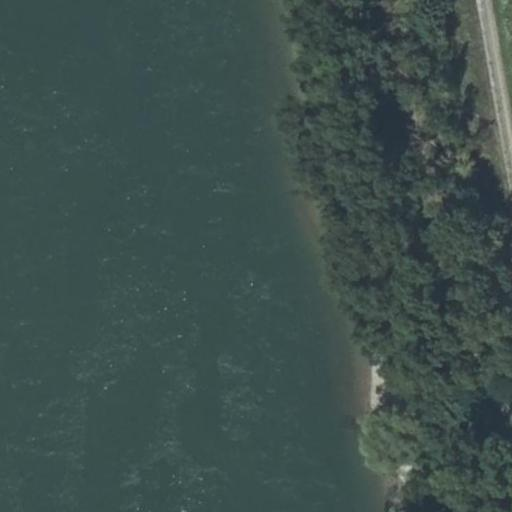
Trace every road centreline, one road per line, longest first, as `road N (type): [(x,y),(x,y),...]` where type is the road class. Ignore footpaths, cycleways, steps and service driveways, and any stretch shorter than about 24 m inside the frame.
road 1 (track): [(511,460),(453,418),(379,0)]
road 2 (unclassified): [(511,178),(476,0)]
